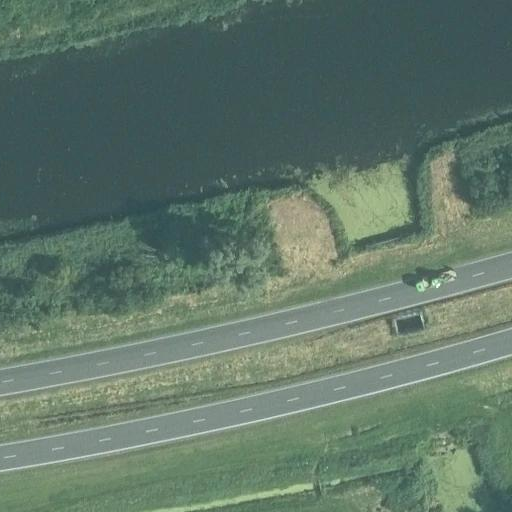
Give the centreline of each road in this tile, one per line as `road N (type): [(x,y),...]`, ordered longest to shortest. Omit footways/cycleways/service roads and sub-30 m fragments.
road 1 (trunk): [(511,266),(218,340),(0,382)]
road 2 (trunk): [(0,460),(125,438),(511,344)]
